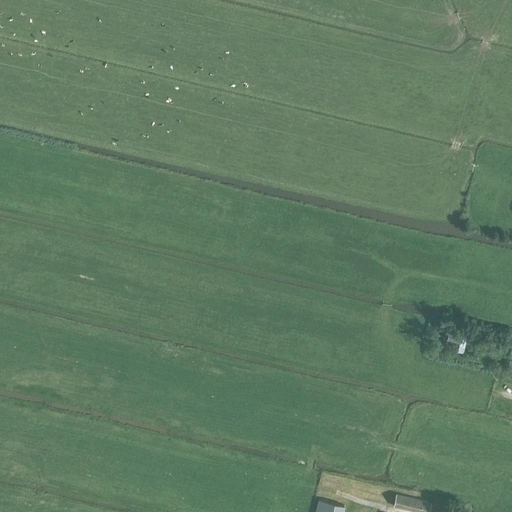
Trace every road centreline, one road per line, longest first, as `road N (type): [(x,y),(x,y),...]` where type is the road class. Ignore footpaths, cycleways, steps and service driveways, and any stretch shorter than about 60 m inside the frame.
road 1 (track): [(297,497),(0,422)]
road 2 (track): [(511,0),(482,55),(454,153)]
road 3 (track): [(393,446),(335,443),(312,457),(297,497)]
